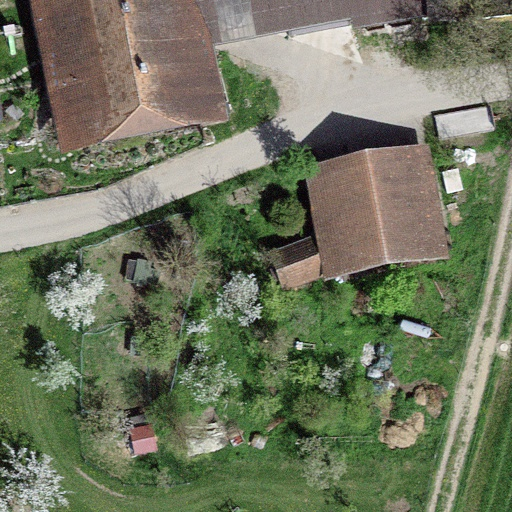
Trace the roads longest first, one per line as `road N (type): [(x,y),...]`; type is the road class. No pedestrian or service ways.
road 1 (residential): [(511,79),(413,93),(111,206),(0,233)]
road 2 (track): [(511,206),(440,511)]
